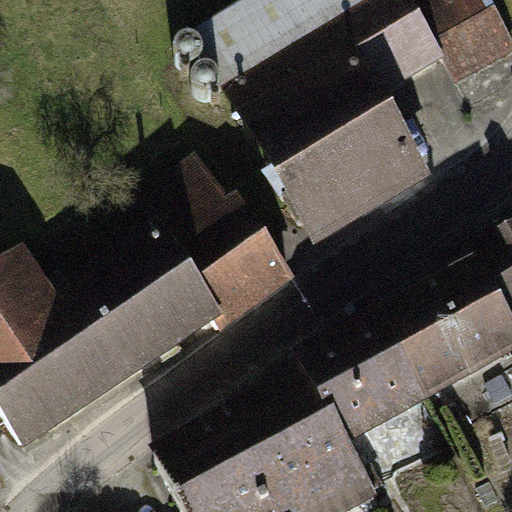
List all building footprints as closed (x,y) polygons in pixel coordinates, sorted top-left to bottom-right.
[(511,48),(488,0),(442,0),(246,95),(317,241),(444,180),(410,110),(511,60),(511,48)] [(28,262),(0,279),(0,408),(29,453),(301,278),(210,136),(124,192),(153,237),(54,301),(28,262)] [(511,219),(464,241),(473,261),(381,308),(440,405),(511,374),(511,219)] [(381,308),(292,357),(309,389),(352,465),(440,405),(381,308)] [(367,511),(309,389),(158,461),(181,511),(367,511)]
